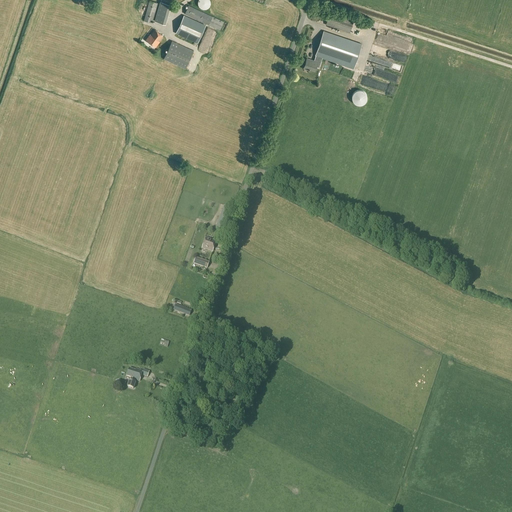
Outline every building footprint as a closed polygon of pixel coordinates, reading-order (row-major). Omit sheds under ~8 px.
[(209,3),(209,2),(209,1),(208,0),(198,0),(198,2),(198,3),(198,5),(199,6),(199,7),(200,7),(201,8),(203,8),(205,8),(207,7),(209,5),(209,4),(209,3)] [(152,23),(157,3),(149,1),(144,20),(152,23)] [(165,24),(171,4),(160,1),(155,21),(165,24)] [(188,5),(185,14),(186,14),(220,30),(223,21),(188,5)] [(326,25),(349,33),(354,20),(330,12),(326,25)] [(184,15),(175,33),(197,43),(206,25),(184,15)] [(163,36),(155,30),(151,35),(150,34),(146,40),(155,47),(160,41),(159,41),(163,36)] [(310,69),(315,70),(317,65),(320,66),(322,58),(353,68),(361,44),(323,31),(315,55),(316,55),(314,61),(307,58),(305,63),(306,63),(304,68),(309,70),(310,69)] [(185,69),(193,51),(172,41),(164,59),(185,69)] [(223,232),(231,209),(224,206),(215,229),(223,232)] [(216,241),(205,237),(201,249),(212,252),(216,241)] [(207,268),(209,263),(195,258),(194,264),(207,268)] [(189,317),(191,311),(175,305),(173,311),(189,317)] [(135,371),(129,369),(126,376),(131,378),(130,381),(129,381),(127,387),(133,389),(135,383),(135,381),(140,382),(143,371),(136,369),(135,371)]
